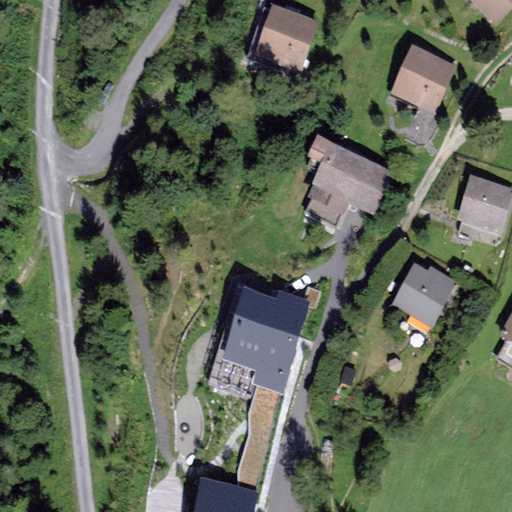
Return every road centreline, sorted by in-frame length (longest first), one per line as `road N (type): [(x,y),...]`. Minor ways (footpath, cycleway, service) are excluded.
road 1 (track): [(280,511),(301,391),(324,331),(407,216),(479,82),(511,47)]
road 2 (track): [(86,511),(43,127),(50,0)]
road 3 (track): [(179,0),(141,56),(105,134),(62,178),(0,315)]
